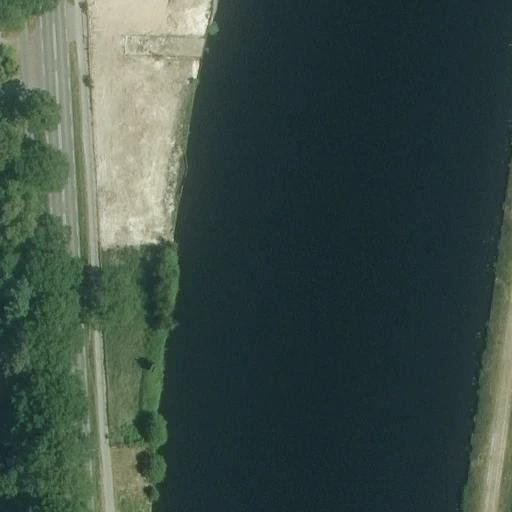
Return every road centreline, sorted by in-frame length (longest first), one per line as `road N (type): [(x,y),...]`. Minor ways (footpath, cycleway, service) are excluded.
road 1 (secondary): [(82,511),(53,0)]
road 2 (track): [(490,511),(511,353)]
